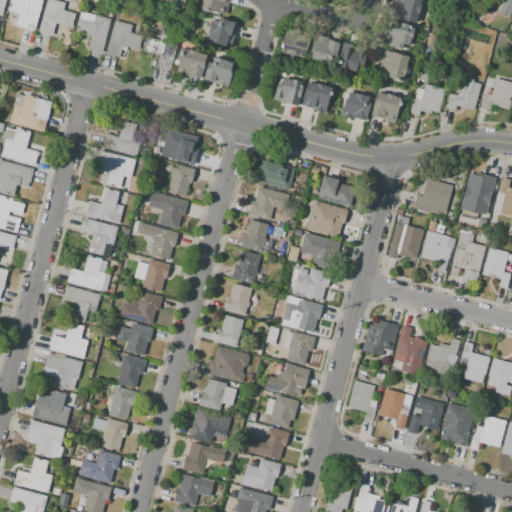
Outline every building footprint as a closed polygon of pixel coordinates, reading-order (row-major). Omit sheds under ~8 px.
[(41,0),(33,32),(17,28),(20,15),(5,11),(7,0),(41,0)] [(65,3),(53,0),(45,0),(37,34),(53,38),(56,25),(72,28),(75,13),(63,10),(65,3)] [(201,0),(201,1),(202,1),(200,10),(225,15),(228,3),(227,2),(227,0),(201,0)] [(394,0),(393,6),(395,7),(392,18),(415,23),(417,14),(418,14),(420,0),(394,0)] [(511,0),(511,8),(508,17),(497,11),(502,0),(511,0)] [(95,15),(110,19),(102,54),(86,50),(89,37),(74,33),(77,18),(93,22),(95,15)] [(211,18),(205,42),(230,47),(233,35),(232,34),(234,22),(218,18),(217,20),(211,18)] [(132,25),(113,20),(104,56),(120,60),(123,47),(139,51),(143,36),(130,33),(132,25)] [(390,21),(386,39),(388,39),(386,47),(407,51),(408,47),(412,47),(416,27),(390,21)] [(285,27),(282,40),(281,40),(278,51),(285,53),(285,54),(294,57),(294,55),(304,58),(310,33),(285,27)] [(160,32),(179,37),(170,72),(155,68),(158,55),(142,51),(146,36),(158,39),(160,32)] [(314,34),(311,48),(313,48),(310,59),(316,60),(316,61),(334,65),(339,42),(327,40),(328,37),(314,34)] [(341,42),(338,58),(339,59),(338,67),(348,69),(355,70),(356,65),(362,66),(366,48),(341,42)] [(181,49),(176,73),(200,79),(206,54),(197,52),(188,50),(188,51),(181,49)] [(385,51),(383,61),(380,61),(377,75),(402,80),(408,56),(385,51)] [(212,57),(211,63),(207,62),(203,80),(215,83),(215,84),(227,87),(232,63),(226,61),(226,60),(212,57)] [(279,76),(277,82),(276,82),(272,100),(283,102),(282,104),(297,107),(303,81),(279,76)] [(449,93),(445,108),(455,110),(456,105),(474,109),(480,84),(473,82),(474,80),(468,79),(468,81),(460,79),(456,95),(449,93)] [(483,93),(479,108),(489,110),(490,105),(508,109),(511,91),(511,82),(494,79),(490,95),(483,93)] [(306,82),(300,106),(312,109),(312,112),(325,114),(328,99),(330,100),(332,88),(325,86),(316,84),(306,82)] [(412,99),(409,114),(419,116),(420,111),(438,115),(444,90),(424,85),(420,101),(412,99)] [(345,92),(344,98),(346,98),(344,105),(342,104),(340,116),(353,119),(353,118),(366,121),(369,104),(367,103),(368,96),(354,93),(354,94),(345,92)] [(375,92),(370,116),(395,122),(400,97),(375,92)] [(9,123),(17,94),(24,96),(24,95),(38,98),(34,114),(47,118),(43,132),(9,123)] [(136,156),(102,146),(105,134),(117,137),(121,121),(136,125),(133,137),(141,139),(136,156)] [(30,132),(25,148),(38,152),(34,166),(0,157),(5,140),(2,139),(6,127),(15,130),(15,128),(30,132)] [(196,167),(164,158),(170,135),(188,140),(187,143),(202,147),(196,167)] [(160,137),(168,139),(166,146),(158,144),(160,137)] [(128,190),(105,184),(107,175),(96,172),(102,151),(136,160),(128,190)] [(0,160),(32,169),(27,187),(16,184),(12,196),(0,192),(0,160)] [(293,168),(288,190),(256,182),(261,160),(293,168)] [(174,164),(195,170),(191,184),(188,183),(184,197),(167,192),(174,164)] [(317,175),(310,173),(311,167),(318,168),(317,175)] [(468,173),(459,209),(485,215),(493,179),(468,173)] [(317,198),(323,176),(338,180),(337,183),(351,187),(346,206),(317,198)] [(426,178),(451,184),(444,216),(412,209),(415,195),(421,196),(426,178)] [(500,178),(492,212),(511,217),(511,188),(508,188),(510,180),(500,178)] [(257,186),(288,194),(284,210),(272,207),(268,220),(247,215),(251,201),(253,201),(257,186)] [(104,188),(119,192),(116,204),(122,206),(117,224),(84,214),(87,201),(100,204),(104,188)] [(186,201),(182,216),(180,216),(176,229),(158,224),(161,210),(147,206),(151,192),(186,201)] [(17,233),(0,228),(0,195),(12,199),(12,201),(24,204),(17,233)] [(313,201),(346,210),(342,224),(341,223),(337,237),(305,229),(313,201)] [(397,215),(386,258),(396,260),(397,254),(415,259),(422,230),(406,226),(408,218),(397,215)] [(83,218),(117,227),(113,245),(105,243),(102,256),(87,252),(92,236),(79,232),(83,218)] [(267,224),(259,252),(240,247),(244,233),(246,234),(249,220),(267,224)] [(138,222),(176,233),(169,260),(149,255),(152,240),(150,240),(151,237),(135,232),(138,222)] [(272,235),(273,229),(280,231),(278,237),(272,235)] [(0,231),(15,236),(11,249),(6,248),(4,256),(0,254),(0,231)] [(425,231),(455,238),(448,265),(418,257),(425,231)] [(304,232),(333,240),(326,269),(310,265),(313,256),(299,253),(304,232)] [(459,233),(450,266),(464,269),(461,279),(475,282),(484,247),(477,245),(479,238),(459,233)] [(286,260),(290,246),(298,248),(295,262),(286,260)] [(488,248),(507,253),(502,273),(509,274),(505,289),(497,287),(499,280),(481,275),(488,248)] [(241,251),(259,256),(252,284),(230,278),(234,264),(237,265),(241,251)] [(86,255),(100,259),(100,261),(107,263),(105,273),(109,274),(104,292),(67,282),(70,268),(82,271),(86,255)] [(148,259),(169,265),(165,279),(163,279),(159,292),(140,287),(142,280),(133,278),(137,262),(146,264),(148,259)] [(320,300),(303,295),(304,293),(293,290),(296,279),(290,278),(293,269),(298,270),(299,268),(306,270),(305,275),(308,275),(310,268),(329,273),(325,288),(324,287),(320,300)] [(232,284),(250,289),(243,315),(223,310),(226,296),(229,297),(232,284)] [(65,285),(99,295),(94,313),(87,311),(83,323),(69,319),(74,303),(61,299),(65,285)] [(139,291),(161,297),(158,310),(154,309),(150,325),(119,316),(122,304),(124,304),(126,296),(137,299),(139,291)] [(288,296),(322,305),(318,320),(315,320),(312,333),(280,324),(288,296)] [(261,320),(263,313),(270,315),(268,322),(261,320)] [(224,316),(243,321),(235,347),(215,342),(219,328),(220,328),(224,316)] [(49,349),(52,338),(51,338),(53,328),(66,332),(69,323),(82,327),(79,339),(85,341),(80,358),(49,349)] [(142,355),(125,350),(128,339),(126,338),(125,343),(116,340),(120,327),(130,330),(132,323),(152,329),(148,342),(146,341),(142,355)] [(368,325),(362,351),(380,356),(382,349),(390,351),(397,326),(383,323),(382,328),(368,325)] [(401,325),(392,360),(402,363),(400,371),(417,375),(425,341),(409,337),(411,328),(401,325)] [(278,329),(273,346),(265,343),(269,327),(278,329)] [(286,330),(314,338),(310,352),(307,351),(303,365),(285,360),(288,349),(281,347),(286,330)] [(429,344),(422,370),(444,376),(447,365),(453,366),(460,340),(451,338),(449,346),(438,343),(437,346),(429,344)] [(464,342),(460,357),(467,359),(462,378),(481,383),(487,357),(469,352),(472,344),(464,342)] [(216,346),(249,355),(246,367),(244,366),(242,372),(244,373),(242,382),(206,373),(210,360),(212,361),(216,346)] [(48,352),(81,361),(76,379),(75,379),(73,390),(67,388),(67,390),(52,386),(55,376),(43,373),(45,368),(43,368),(48,352)] [(123,355),(142,361),(135,387),(116,382),(120,369),(118,368),(120,363),(121,363),(123,355)] [(492,358),(485,385),(495,387),(493,393),(510,397),(511,389),(511,355),(510,363),(492,358)] [(267,376),(275,378),(275,375),(279,376),(280,371),(283,372),(285,363),(308,370),(303,389),(300,389),(298,396),(264,387),(267,376)] [(225,384),(225,386),(235,389),(231,406),(220,403),(218,411),(198,405),(202,392),(204,392),(208,379),(225,384)] [(354,380),(374,386),(368,406),(375,408),(371,423),(363,421),(365,413),(346,407),(354,380)] [(108,413),(112,400),(110,400),(111,395),(113,396),(115,386),(134,391),(127,418),(108,413)] [(384,388),(378,415),(396,420),(394,428),(402,430),(405,415),(399,413),(404,393),(384,388)] [(65,426),(30,417),(37,393),(49,397),(51,389),(65,393),(65,395),(73,397),(65,426)] [(276,395),(297,401),(292,422),(288,421),(286,428),(268,423),(271,415),(264,413),(268,398),(275,400),(276,395)] [(423,397),(444,403),(436,431),(417,426),(415,434),(407,432),(411,418),(417,420),(423,397)] [(448,402),(473,409),(464,446),(438,440),(448,402)] [(196,409),(230,418),(224,439),(212,436),(210,443),(189,437),(196,409)] [(247,412),(256,414),(254,421),(245,419),(247,412)] [(486,415),(506,420),(498,448),(479,443),(477,451),(469,449),(473,435),(480,437),(486,415)] [(126,424),(123,437),(122,436),(118,451),(100,446),(104,431),(92,428),(95,418),(106,421),(107,418),(126,424)] [(30,420),(64,429),(59,447),(63,447),(60,459),(49,456),(49,457),(34,453),(36,445),(25,442),(27,434),(26,434),(30,420)] [(508,422),(511,422),(511,454),(501,452),(508,422)] [(267,427),(288,433),(284,448),(282,447),(278,459),(260,454),(267,427)] [(190,442),(208,447),(208,446),(225,450),(222,463),(206,459),(202,475),(181,469),(185,455),(187,456),(190,442)] [(98,450),(113,454),(105,483),(77,475),(82,460),(95,463),(98,450)] [(33,457),(47,461),(44,473),(52,475),(47,493),(13,484),(17,470),(29,473),(33,457)] [(259,459),(279,465),(276,478),(274,477),(270,491),(252,486),(259,459)] [(76,467),(74,475),(67,473),(69,465),(76,467)] [(246,472),(248,466),(254,467),(252,474),(246,472)] [(213,482),(209,497),(197,493),(194,507),(173,501),(177,487),(179,488),(183,473),(213,482)] [(324,511),(341,511),(342,509),(346,510),(354,481),(334,476),(324,511)] [(75,478),(108,487),(100,511),(93,511),(83,509),(87,496),(71,492),(75,478)] [(360,484),(353,511),(382,511),(385,501),(377,499),(378,497),(366,494),(368,486),(360,484)] [(12,488),(46,497),(42,511),(18,511),(21,505),(9,502),(12,488)] [(238,488),(273,497),(269,511),(265,510),(264,511),(235,511),(232,511),(234,504),(235,504),(236,502),(234,502),(238,488)] [(388,503),(385,511),(413,511),(417,499),(409,497),(406,508),(388,503)] [(423,500),(420,511),(435,511),(428,510),(430,502),(423,500)]
